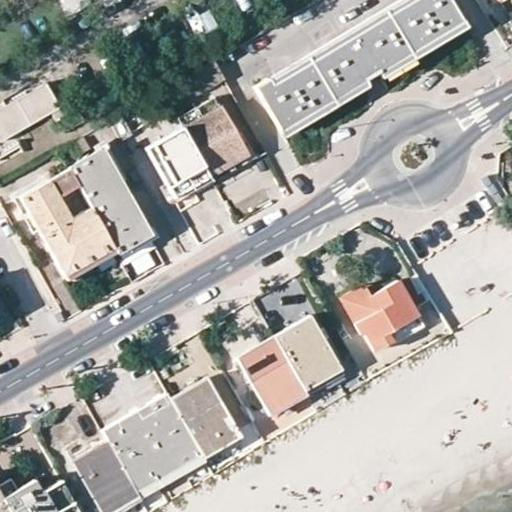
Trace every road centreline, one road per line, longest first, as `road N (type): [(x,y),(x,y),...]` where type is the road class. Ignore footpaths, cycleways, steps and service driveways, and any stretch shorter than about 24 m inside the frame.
road 1 (tertiary): [(0,394),(381,179)]
road 2 (unknown): [(86,345),(0,215)]
road 3 (tertiary): [(450,138),(423,118),(398,121),(375,151),(381,179)]
road 4 (tertiary): [(381,179),(406,197),(434,194),(454,171),(450,138)]
